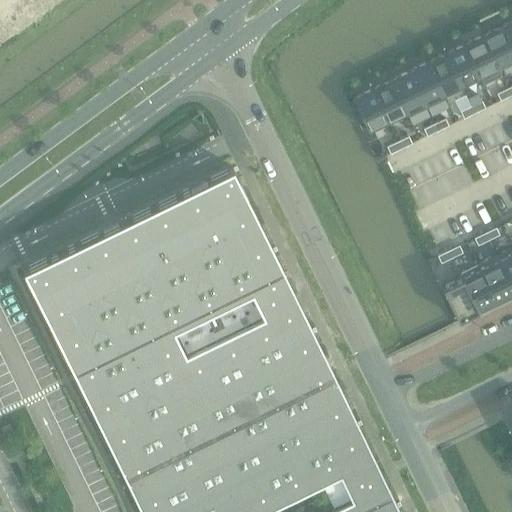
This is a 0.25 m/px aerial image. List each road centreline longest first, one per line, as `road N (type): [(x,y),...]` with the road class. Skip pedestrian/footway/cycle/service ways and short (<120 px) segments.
road 1 (tertiary): [(387,393),(219,54)]
road 2 (tertiary): [(0,221),(219,54)]
road 3 (tertiary): [(204,27),(0,179)]
road 4 (tertiary): [(511,333),(387,393)]
